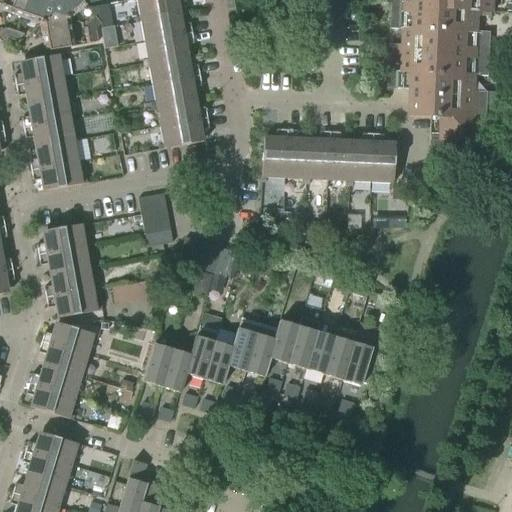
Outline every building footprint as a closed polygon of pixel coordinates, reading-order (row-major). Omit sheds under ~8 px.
[(0,0),(0,10),(20,18),(26,0),(0,0)] [(52,14),(49,0),(26,0),(20,18),(39,25),(52,14)] [(78,0),(49,0),(52,14),(68,20),(84,6),(78,0)] [(183,0),(135,0),(138,17),(134,18),(134,22),(179,14),(177,4),(184,2),(183,0)] [(490,16),(490,11),(490,0),(390,0),(390,29),(405,30),(404,45),(389,44),(389,55),(404,56),(403,71),(388,71),(387,89),(410,90),(410,96),(412,98),(414,100),(418,100),(418,109),(415,109),(415,117),(430,118),(429,149),(484,152),(487,92),(472,91),(472,76),(487,77),(489,33),(474,33),(475,16),(490,16)] [(73,47),(68,20),(52,14),(39,25),(44,52),(73,47)] [(179,14),(134,22),(135,26),(140,25),(143,42),(190,34),(188,24),(181,25),(179,14)] [(96,28),(98,26),(100,25),(93,16),(85,22),(88,25),(96,28)] [(11,41),(15,30),(7,27),(6,31),(8,40),(11,41)] [(85,45),(97,43),(95,32),(87,29),(83,29),(85,45)] [(23,33),(15,30),(11,41),(15,42),(22,36),(23,33)] [(190,34),(143,42),(146,60),(141,61),(142,65),(186,57),(184,46),(192,44),(190,34)] [(62,55),(18,63),(20,75),(12,77),(14,87),(62,78),(59,60),(63,60),(62,55)] [(186,57),(142,65),(142,68),(147,67),(150,85),(198,77),(196,67),(188,68),(186,57)] [(198,77),(150,85),(154,102),(149,103),(149,107),(194,99),(192,88),(200,87),(198,77)] [(62,78),(14,87),(16,97),(24,95),(26,106),(70,98),(70,95),(65,96),(62,78)] [(70,98),(26,106),(28,117),(20,119),(22,129),(69,120),(67,103),(71,102),(70,98)] [(194,99),(149,107),(150,111),(155,110),(158,128),(206,119),(204,109),(196,111),(194,99)] [(206,119),(158,128),(161,146),(156,147),(157,150),(202,142),(200,131),(207,130),(206,119)] [(69,120),(22,129),(23,139),(31,138),(33,149),(78,141),(78,138),(73,138),(69,120)] [(283,179),(285,131),(275,131),(274,139),(262,138),(260,183),(264,183),(265,178),(283,179)] [(295,132),(285,131),(283,179),(301,180),(301,185),(304,185),(306,140),(295,140),(295,132)] [(326,181),(328,133),(318,133),(317,141),(306,140),(304,185),(308,185),(308,180),(326,181)] [(338,134),(328,133),(326,181),(344,182),(344,187),(347,187),(349,142),(338,141),(338,134)] [(371,135),(361,135),(360,142),(349,142),(347,187),(351,187),(351,182),(369,183),(371,135)] [(381,136),(371,135),(369,183),(387,184),(387,189),(391,189),(393,144),(381,143),(381,136)] [(78,141),(33,149),(35,160),(28,161),(29,172),(77,163),(74,146),(79,145),(78,141)] [(77,163),(29,172),(31,182),(39,181),(41,192),(86,184),(85,181),(80,182),(77,163)] [(136,199),(139,211),(164,207),(162,195),(136,199)] [(141,223),(166,218),(164,207),(139,211),(139,215),(141,223)] [(168,231),(166,218),(141,223),(143,235),(168,231)] [(85,225),(40,233),(43,245),(35,246),(37,256),(84,248),(81,229),(86,229),(85,225)] [(171,244),(168,231),(143,235),(145,248),(171,244)] [(188,267),(196,242),(184,238),(176,263),(188,267)] [(200,270),(207,245),(196,242),(188,267),(200,270)] [(211,274),(219,248),(207,245),(200,270),(211,274)] [(84,248),(37,256),(39,267),(46,266),(49,278),(93,270),(93,268),(88,269),(84,248)] [(224,277),(229,260),(232,252),(219,248),(211,274),(224,277)] [(0,255),(0,272),(11,270),(9,260),(1,262),(0,255)] [(11,270),(0,272),(0,295),(7,294),(5,282),(13,281),(11,270)] [(93,270),(49,278),(50,287),(43,289),(45,299),(92,290),(89,273),(94,272),(93,270)] [(368,286),(350,280),(347,293),(364,299),(368,286)] [(92,290),(45,299),(47,309),(54,308),(56,319),(101,311),(100,308),(95,308),(92,290)] [(304,370),(315,333),(318,323),(300,318),(297,327),(286,364),(304,370)] [(243,373),(254,335),(258,324),(240,319),(237,330),(236,330),(230,348),(232,349),(226,368),(243,373)] [(286,364),(297,327),(277,322),(275,329),(272,341),(274,341),(268,359),(286,364)] [(98,337),(54,324),(51,336),(43,333),(40,343),(86,357),(92,340),(96,342),(98,337)] [(274,341),(272,341),(275,329),(258,324),(254,335),(243,373),(263,378),(268,359),(274,341)] [(202,380),(213,343),(216,332),(197,326),(188,356),(190,357),(185,375),(202,380)] [(322,375),(340,381),(354,332),(337,327),(333,338),(322,375)] [(373,338),(354,332),(340,381),(359,386),(366,363),(374,366),(382,340),(373,338)] [(322,375),(333,338),(315,333),(304,370),(322,375)] [(86,357),(40,343),(37,353),(45,355),(41,366),(85,379),(86,376),(81,375),(86,357)] [(232,349),(230,348),(213,343),(202,380),(221,386),(226,368),(232,349)] [(160,388),(171,351),(152,345),(141,382),(160,388)] [(190,357),(188,356),(171,351),(160,388),(179,394),(185,375),(190,357)] [(85,379),(41,366),(38,377),(30,374),(27,384),(74,399),(79,382),(84,383),(85,379)] [(264,390),(277,393),(280,384),(267,380),(264,390)] [(74,399),(27,384),(24,394),(32,397),(29,408),(72,422),(73,418),(69,416),(74,399)] [(282,395),(295,399),(298,389),(285,385),(282,395)] [(222,398),(234,402),(238,392),(225,388),(222,398)] [(313,404),(316,395),(303,391),(300,401),(313,404)] [(243,393),(240,403),(253,407),(256,397),(243,393)] [(180,406),(193,410),(196,399),(183,396),(180,406)] [(331,410),(334,400),(321,396),(318,406),(331,410)] [(201,401),(198,411),(210,415),(214,405),(201,401)] [(352,405),(339,401),(336,412),(349,416),(352,405)] [(137,414),(151,418),(154,407),(141,403),(137,414)] [(159,409),(156,419),(169,423),(172,413),(159,409)] [(81,447),(38,434),(34,445),(27,443),(24,453),(70,467),(75,449),(80,451),(81,447)] [(64,487),(70,467),(24,453),(21,462),(28,465),(25,476),(64,487)] [(136,511),(145,485),(139,483),(144,466),(132,462),(116,511),(136,511)] [(102,490),(104,473),(81,469),(78,487),(102,490)] [(58,508),(64,487),(25,476),(22,487),(14,484),(11,494),(58,508)] [(155,511),(157,508),(151,506),(157,488),(145,485),(136,511),(155,511)] [(56,511),(58,508),(11,494),(8,504),(16,506),(14,511),(56,511)]
